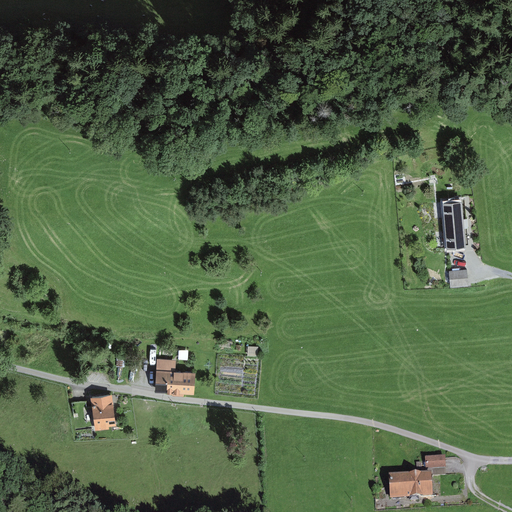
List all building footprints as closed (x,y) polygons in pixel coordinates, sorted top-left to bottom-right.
[(467,246),(464,199),(438,201),(440,247),(467,246)] [(468,279),(467,271),(450,272),(451,286),(468,285),(468,279)] [(158,357),(157,388),(198,390),(199,368),(178,367),(178,357),(158,357)] [(116,426),(112,395),(92,397),(96,432),(108,430),(108,427),(116,426)] [(85,403),(72,405),(76,430),(88,428),(85,403)] [(443,460),(425,461),(426,477),(430,476),(444,476),(444,468),(443,460)] [(426,477),(390,478),(391,501),(432,499),(430,476),(426,477)]
